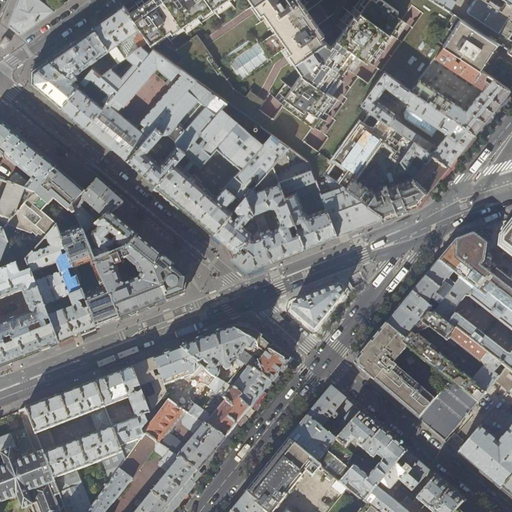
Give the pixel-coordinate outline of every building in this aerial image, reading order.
[(9,25),(21,34),(54,11),(40,0),(18,0),(15,7),(9,25)] [(175,48),(177,51),(176,52),(182,56),(175,65),(196,80),(228,103),(271,134),(289,147),(308,161),(314,176),(320,174),(325,173),(332,163),(369,109),(370,109),(362,103),(385,71),(411,90),(419,80),(436,58),(445,46),(482,71),(499,44),(449,12),(430,0),(147,0),(135,9),(129,13),(148,41),(151,46),(166,36),(168,38),(179,31),(181,34),(215,11),(217,13),(235,0),(251,0),(254,4),(251,6),(262,21),(265,20),(268,25),(271,23),(277,32),(260,44),(259,42),(230,63),(242,80),(271,59),(271,58),(282,50),(292,65),(295,63),(302,73),(291,88),(286,84),(275,99),(282,105),(271,119),(258,109),(264,100),(250,89),(245,96),(232,87),(211,56),(212,55),(197,33),(175,48)] [(430,0),(449,12),(456,2),(452,0),(430,0)] [(474,0),(470,7),(469,7),(467,11),(509,38),(508,39),(511,41),(507,49),(511,52),(511,4),(505,0),(474,0)] [(108,16),(93,27),(109,50),(118,63),(140,46),(148,41),(129,13),(123,5),(108,16)] [(84,33),(72,42),(80,53),(72,59),(82,73),(84,71),(82,69),(109,50),(93,27),(84,33)] [(0,46),(4,50),(11,41),(5,36),(0,42),(0,46)] [(60,49),(47,58),(58,68),(61,71),(69,77),(78,72),(83,79),(85,77),(82,73),(72,59),(80,53),(72,42),(60,49)] [(101,76),(117,90),(85,127),(103,142),(126,161),(196,80),(175,65),(153,49),(149,53),(140,46),(118,63),(101,76)] [(510,90),(482,71),(445,46),(436,58),(483,89),(466,111),(419,80),(411,90),(458,121),(474,134),(496,108),(510,90)] [(58,68),(47,58),(39,65),(32,69),(31,82),(32,83),(46,94),(49,97),(60,106),(78,85),(69,77),(61,71),(57,77),(53,74),(58,68)] [(101,76),(92,68),(85,77),(83,79),(78,85),(60,106),(75,119),(85,127),(117,90),(101,76)] [(411,90),(385,71),(362,103),(370,109),(369,109),(413,141),(448,166),(457,156),(458,154),(474,134),(458,121),(411,90)] [(200,133),(221,108),(222,109),(228,103),(196,80),(126,161),(140,172),(155,185),(195,141),(201,134),(200,133)] [(46,94),(32,83),(29,86),(43,97),(46,94)] [(200,133),(201,134),(205,137),(199,144),(195,141),(155,185),(184,209),(213,234),(233,211),(227,205),(235,196),(241,201),(246,195),(252,189),(247,186),(253,179),(257,183),(259,181),(273,165),(289,147),(271,134),(269,136),(268,136),(269,137),(263,144),(255,138),(256,137),(254,136),(254,137),(245,129),(246,129),(245,128),(244,128),(238,123),(237,122),(230,116),(229,115),(229,116),(222,110),(222,109),(221,108),(200,133)] [(332,163),(354,178),(381,139),(395,150),(389,159),(394,163),(400,160),(413,141),(369,109),(332,163)] [(0,158),(1,159),(2,158),(4,156),(32,179),(29,183),(17,173),(15,173),(7,182),(8,183),(35,193),(57,168),(3,123),(0,123),(0,158)] [(474,134),(458,154),(461,156),(477,137),(474,134)] [(428,192),(438,179),(448,166),(413,141),(400,160),(413,178),(428,192)] [(300,227),(297,228),(305,248),(325,240),(337,235),(321,194),(314,176),(308,161),(289,147),(273,165),(295,223),(301,221),(302,224),(299,225),(300,227)] [(354,178),(332,163),(325,173),(385,216),(400,211),(418,204),(419,202),(428,192),(413,178),(375,193),(354,178)] [(254,186),(252,189),(246,195),(259,228),(261,232),(262,236),(272,261),(283,256),(305,248),(297,228),(295,223),(273,165),(259,181),(262,190),(259,191),(254,186)] [(68,177),(57,168),(35,193),(7,225),(18,235),(21,231),(31,235),(29,238),(39,246),(56,226),(42,212),(48,206),(54,200),(68,212),(72,207),(86,192),(71,180),(68,177)] [(332,190),(321,194),(337,235),(341,233),(385,216),(325,173),(332,190)] [(123,203),(107,189),(96,180),(86,192),(72,207),(80,225),(83,234),(94,226),(110,213),(123,203)] [(0,222),(7,225),(35,193),(8,183),(0,203),(0,222)] [(241,201),(233,211),(213,234),(223,242),(226,244),(231,257),(232,258),(237,253),(254,233),(256,231),(259,228),(246,195),(241,201)] [(74,227),(68,212),(60,221),(64,231),(59,233),(73,269),(76,278),(85,300),(88,309),(96,329),(108,324),(119,320),(95,261),(91,252),(83,234),(80,225),(74,227)] [(119,220),(110,213),(94,226),(97,229),(90,237),(97,250),(91,252),(95,261),(112,254),(110,249),(115,243),(123,249),(129,247),(138,236),(119,220)] [(511,218),(494,241),(504,251),(511,257),(511,283),(502,276),(500,279),(498,277),(493,283),(495,285),(492,288),(468,270),(471,267),(474,270),(479,264),(481,266),(487,258),(485,257),(490,251),(472,233),(455,240),(449,247),(438,261),(485,298),(488,295),(511,313),(511,218)] [(31,273),(56,264),(60,273),(35,282),(49,320),(51,326),(58,343),(77,336),(96,329),(88,309),(81,311),(82,310),(82,309),(82,307),(82,306),(80,304),(78,303),(77,303),(85,300),(76,278),(71,280),(68,270),(73,269),(59,233),(56,226),(39,246),(26,261),(31,273)] [(0,270),(16,265),(2,230),(0,229),(0,270)] [(257,236),(254,233),(237,253),(232,258),(234,260),(246,270),(248,270),(257,266),(263,264),(272,261),(262,236),(257,238),(257,236)] [(156,250),(138,236),(129,247),(123,249),(112,254),(95,261),(119,320),(158,305),(183,295),(186,275),(156,250)] [(0,365),(14,360),(58,343),(51,326),(47,328),(45,322),(49,320),(35,282),(31,273),(26,261),(24,262),(27,271),(20,274),(16,265),(0,270),(0,365)] [(431,308),(435,311),(433,313),(454,329),(455,327),(506,367),(511,372),(511,313),(488,295),(485,298),(438,261),(425,276),(412,292),(431,308)] [(257,266),(248,270),(250,273),(264,267),(263,264),(257,266)] [(293,312),(314,330),(321,321),(344,294),(340,289),(338,286),(321,293),(293,304),(292,311),(293,312)] [(428,313),(431,308),(412,292),(401,305),(386,323),(406,338),(403,342),(407,345),(451,381),(478,403),(496,380),(506,367),(455,327),(454,329),(433,313),(432,313),(428,313)] [(231,325),(232,328),(237,326),(249,328),(258,335),(259,333),(249,325),(237,323),(231,325)] [(393,363),(407,345),(403,342),(406,338),(386,323),(374,337),(355,360),(355,362),(355,364),(409,411),(414,415),(418,419),(437,396),(433,393),(432,383),(433,382),(422,373),(416,381),(393,363)] [(232,328),(256,343),(288,362),(288,361),(262,339),(258,335),(249,328),(237,326),(232,328)] [(252,349),(256,343),(232,328),(199,341),(181,348),(212,376),(216,378),(217,379),(220,373),(220,372),(220,371),(220,370),(219,369),(222,366),(223,366),(226,369),(226,370),(232,367),(232,366),(235,361),(239,364),(224,382),(232,387),(241,395),(240,396),(240,399),(250,407),(258,397),(271,382),(253,369),(247,365),(237,359),(244,347),(249,350),(250,350),(251,350),(252,349)] [(279,372),(288,362),(256,343),(252,349),(251,350),(250,350),(249,350),(244,347),(237,359),(247,365),(250,361),(256,365),(253,369),(271,382),(279,372)] [(172,352),(154,358),(166,392),(154,409),(160,413),(169,401),(188,413),(195,404),(192,401),(191,400),(190,397),(190,392),(190,391),(191,389),(192,387),(194,385),(196,384),(199,383),(201,383),(202,383),(205,384),(207,386),(208,387),(216,378),(212,376),(181,348),(172,352)] [(143,363),(132,367),(143,397),(155,393),(156,395),(144,399),(153,423),(160,413),(154,409),(166,392),(154,358),(143,363)] [(114,374),(95,381),(105,407),(128,398),(136,417),(112,427),(125,461),(145,433),(153,423),(144,399),(143,397),(132,367),(124,370),(114,374)] [(511,372),(506,367),(496,380),(511,394),(511,427),(498,444),(480,429),(481,428),(480,427),(466,443),(458,452),(478,470),(501,489),(511,475),(511,372)] [(217,379),(216,378),(208,387),(225,400),(211,418),(203,411),(204,410),(195,404),(188,413),(225,438),(236,424),(250,407),(240,399),(240,396),(241,395),(232,387),(224,382),(217,379)] [(81,387),(44,401),(26,408),(43,451),(64,506),(66,511),(87,511),(91,507),(79,475),(103,465),(110,482),(125,461),(112,427),(105,407),(95,381),(81,387)] [(444,441),(478,403),(451,381),(437,396),(418,419),(444,441)] [(319,403),(308,417),(331,436),(339,427),(344,432),(361,412),(353,405),(332,388),(325,395),(323,398),(319,403)] [(225,438),(188,413),(169,401),(160,413),(153,423),(145,433),(198,470),(204,464),(210,455),(225,438)] [(365,415),(361,412),(344,432),(337,440),(346,448),(352,441),(361,449),(369,440),(372,441),(381,430),(365,415)] [(336,440),(331,436),(308,417),(298,428),(289,440),(321,466),(328,472),(336,463),(324,454),(336,440)] [(390,437),(381,430),(372,441),(369,440),(361,449),(373,459),(374,458),(380,463),(368,478),(354,466),(340,481),(364,500),(407,451),(390,437)] [(110,482),(106,486),(105,488),(91,507),(87,511),(163,511),(174,499),(198,470),(145,433),(125,461),(110,482)] [(5,466),(0,467),(0,503),(17,497),(22,509),(32,505),(34,511),(59,511),(64,506),(43,451),(16,461),(11,450),(16,448),(11,434),(1,438),(0,438),(0,453),(1,454),(5,466)] [(228,440),(225,438),(210,455),(204,464),(206,466),(228,440)] [(311,477),(321,466),(289,440),(285,445),(281,450),(278,453),(269,464),(255,481),(246,492),(257,501),(256,503),(266,511),(273,511),(305,472),(311,477)] [(429,471),(407,451),(364,500),(368,503),(378,511),(454,511),(455,511),(465,501),(438,478),(435,476),(423,490),(417,485),(429,471)] [(511,475),(501,489),(511,498),(511,475)] [(240,500),(231,511),(266,511),(256,503),(257,501),(246,492),(240,500)] [(378,511),(368,503),(362,511),(361,509),(358,511),(378,511)]
